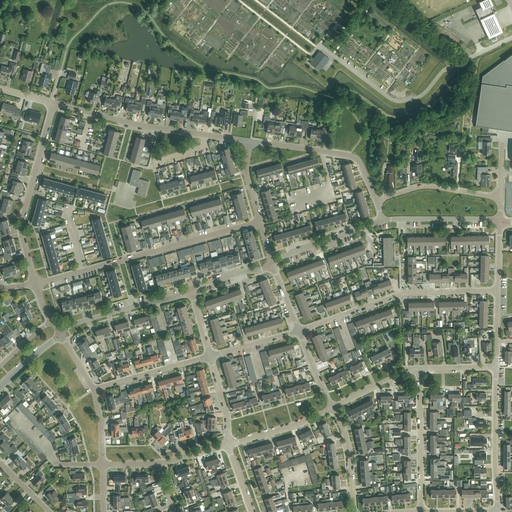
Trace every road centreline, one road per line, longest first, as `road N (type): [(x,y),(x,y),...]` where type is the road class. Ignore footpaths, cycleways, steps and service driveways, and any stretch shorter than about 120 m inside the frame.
road 1 (residential): [(35,283),(259,220)]
road 2 (residential): [(298,330),(405,294),(497,291)]
road 3 (unclassified): [(252,142),(52,103)]
road 4 (unclassified): [(35,283),(21,221),(52,103)]
road 5 (unclassified): [(376,201),(349,155),(252,142)]
road 6 (residential): [(376,201),(440,187),(499,198),(499,220)]
road 7 (unclassified): [(498,511),(495,366)]
road 8 (residential): [(420,511),(418,369)]
road 9 (tertiary): [(59,334),(82,320),(191,290)]
road 10 (residential): [(92,389),(209,356)]
